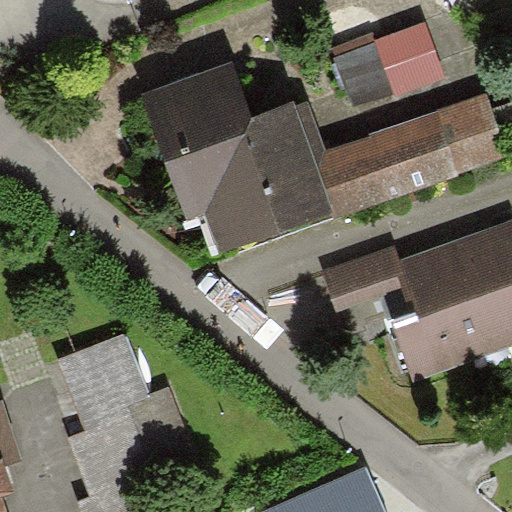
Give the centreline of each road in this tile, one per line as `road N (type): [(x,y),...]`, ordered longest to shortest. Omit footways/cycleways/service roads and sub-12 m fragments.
road 1 (residential): [(0,132),(454,511)]
road 2 (unknown): [(0,88),(222,0)]
